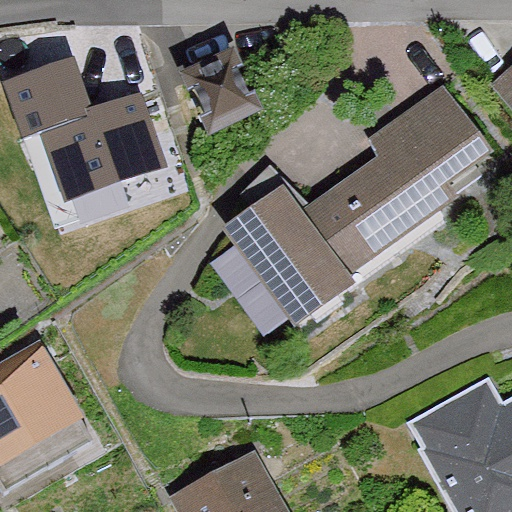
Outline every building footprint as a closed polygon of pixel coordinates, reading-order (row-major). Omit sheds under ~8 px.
[(3,85),(22,143),(47,135),(70,200),(159,169),(135,101),(90,116),(72,62),(3,85)] [(254,113),(230,62),(188,82),(212,133),(254,113)] [(511,71),(490,90),(511,115),(511,71)] [(281,185),(214,236),(285,327),(492,167),(438,97),(298,206),(281,185)] [(0,371),(0,488),(88,438),(37,350),(0,371)] [(490,384),(407,427),(450,511),(511,511),(511,401),(501,407),(490,384)] [(168,498),(175,511),(285,511),(254,452),(168,498)]
